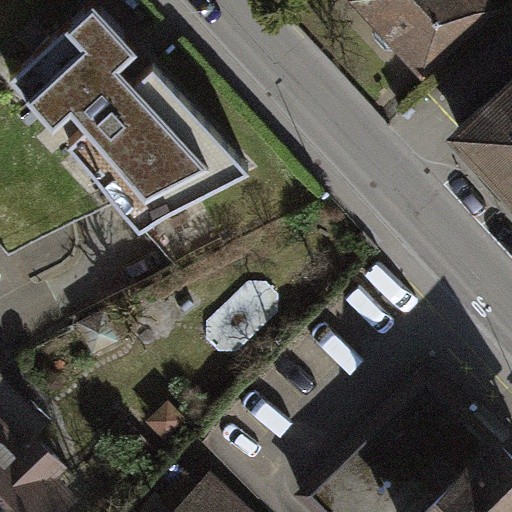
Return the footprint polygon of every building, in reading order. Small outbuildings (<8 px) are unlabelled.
[(469,0),(360,0),(357,3),(418,73),(483,16),(469,0)] [(117,30),(44,100),(147,209),(241,158),(117,30)] [(511,78),(458,129),(511,185),(511,78)] [(511,511),(511,454),(429,370),(304,492),(324,511),(511,511)] [(0,511),(33,511),(80,466),(0,383),(0,511)] [(250,511),(213,477),(203,488),(186,473),(167,493),(184,509),(180,511),(250,511)]
